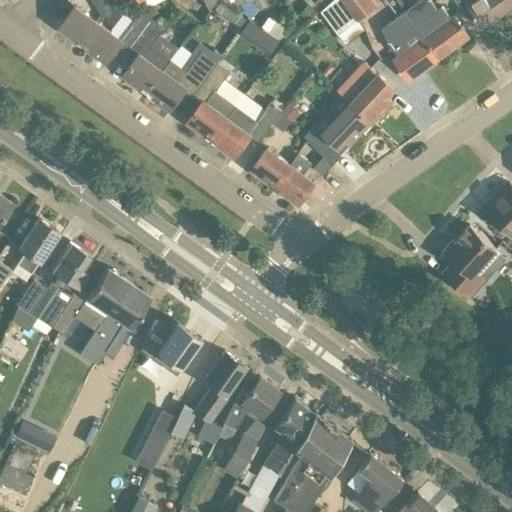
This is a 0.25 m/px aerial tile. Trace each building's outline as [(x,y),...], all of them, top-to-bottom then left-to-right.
[(92,0),(103,17),(113,4),(111,0),(92,0)] [(204,0),(210,10),(218,0),(204,0)] [(331,0),(322,8),(339,33),(357,20),(343,0),(331,0)] [(373,0),(343,0),(357,20),(377,5),(373,0)] [(419,0),(405,11),(413,22),(439,58),(470,36),(453,13),(449,16),(442,5),(437,9),(431,0),(419,0)] [(483,27),(511,6),(511,2),(510,0),(465,0),(467,6),(468,5),(483,27)] [(83,44),(99,22),(75,5),(59,27),(83,44)] [(121,38),(99,22),(83,44),(107,62),(120,44),(128,49),(152,18),(141,10),(121,38)] [(439,58),(413,22),(405,11),(381,28),(392,48),(393,48),(399,55),(394,59),(409,80),(439,58)] [(269,15),(262,26),(283,40),(291,29),(269,15)] [(147,91),(163,69),(171,59),(151,44),(164,27),(152,18),(128,49),(136,56),(123,74),(147,91)] [(171,59),(163,69),(147,91),(171,109),(187,87),(183,84),(186,81),(198,90),(207,77),(218,61),(202,49),(187,70),(171,59)] [(207,77),(219,86),(231,70),(218,61),(207,77)] [(343,95),(351,102),(371,121),(391,100),(387,95),(394,87),(379,73),(370,82),(362,74),(343,95)] [(236,104),(214,88),(205,100),(203,99),(187,121),(211,138),(227,116),(236,104)] [(236,104),(227,116),(211,138),(235,156),(251,134),(259,140),(273,121),(280,112),(282,109),(271,101),(257,119),(236,104)] [(351,142),(371,121),(351,102),(324,131),(316,122),(303,136),(324,156),(333,165),(342,155),(332,146),(335,143),(339,146),(346,138),(351,142)] [(280,112),(273,121),(284,129),(290,120),(280,112)] [(291,164),(291,163),(268,146),(251,168),(275,186),(291,164)] [(298,152),(291,163),(291,164),(275,186),(298,203),(315,181),(304,173),(312,162),(298,152)] [(324,156),(314,166),(323,175),(333,165),(324,156)] [(511,184),(509,182),(485,206),(511,232),(511,184)] [(0,217),(12,201),(0,193),(0,217)] [(19,246),(25,250),(16,263),(30,272),(58,231),(38,217),(19,246)] [(469,297),(486,278),(477,270),(497,248),(470,224),(455,241),(452,239),(443,249),(454,259),(442,272),(469,297)] [(52,325),(73,293),(88,271),(82,266),(90,254),(69,241),(52,267),(60,272),(53,282),(57,285),(35,318),(50,328),(52,325)] [(0,284),(11,269),(0,260),(0,284)] [(83,300),(73,293),(52,325),(63,333),(75,312),(77,309),(99,323),(128,280),(117,273),(116,271),(112,268),(110,268),(106,266),(83,300)] [(19,299),(16,304),(29,312),(46,287),(33,278),(19,299)] [(99,323),(80,352),(97,363),(106,350),(118,335),(112,331),(120,319),(129,325),(150,295),(146,292),(145,290),(141,287),(139,288),(128,280),(99,323)] [(154,317),(139,348),(175,373),(192,349),(196,342),(172,326),(154,317)] [(205,419),(207,420),(208,419),(235,382),(233,380),(244,364),(224,349),(203,378),(212,384),(194,409),(193,410),(194,411),(205,419)] [(242,384),(223,422),(234,428),(235,428),(245,412),(256,420),(260,414),(278,389),(259,375),(249,389),(242,384)] [(273,483),(285,460),(313,410),(294,397),(274,424),(285,432),(264,461),(240,502),(256,511),(272,483),(273,483)] [(160,408),(141,446),(157,454),(169,429),(176,416),(160,408)] [(305,511),(313,501),(324,482),(350,436),(314,409),(313,410),(285,460),(273,483),(279,487),(273,497),(287,506),(282,511),(305,511)] [(119,446),(129,451),(144,421),(134,416),(119,446)] [(217,433),(221,426),(208,419),(207,420),(205,419),(197,435),(212,443),(217,433)] [(55,436),(21,420),(14,434),(48,450),(55,436)] [(238,473),(244,461),(255,440),(243,433),(231,454),(223,469),(235,476),(237,473),(238,473)] [(370,476),(352,498),(368,511),(373,511),(401,478),(369,452),(357,466),(370,476)] [(33,475),(4,461),(0,469),(0,481),(24,493),(33,475)] [(439,511),(417,491),(397,511),(439,511)] [(151,511),(155,505),(137,495),(128,511),(151,511)] [(313,501),(306,511),(324,511),(326,509),(313,501)]
